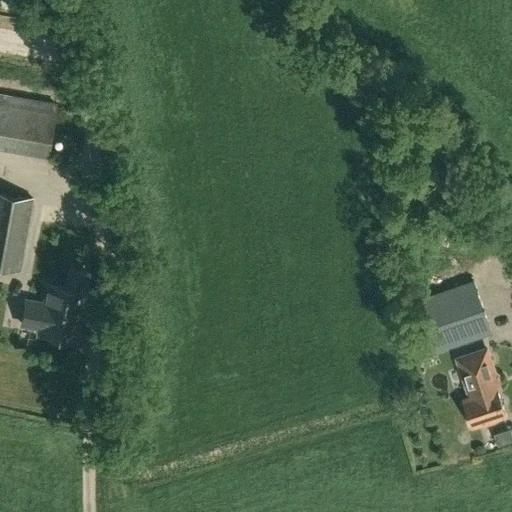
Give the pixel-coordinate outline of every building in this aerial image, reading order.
[(0,29),(0,111),(15,33),(0,29)] [(0,265),(20,269),(33,198),(0,191),(0,265)] [(45,298),(82,304),(88,272),(70,268),(67,287),(48,284),(45,298)] [(437,350),(494,331),(477,278),(420,297),(437,350)] [(76,338),(82,304),(45,298),(44,302),(26,299),(22,323),(40,327),(39,332),(57,335),(67,342),(70,337),(76,338)] [(471,395),(497,386),(495,379),(498,378),(488,348),(459,357),(471,395)] [(497,386),(471,395),(465,397),(474,425),(506,415),(497,386)]
